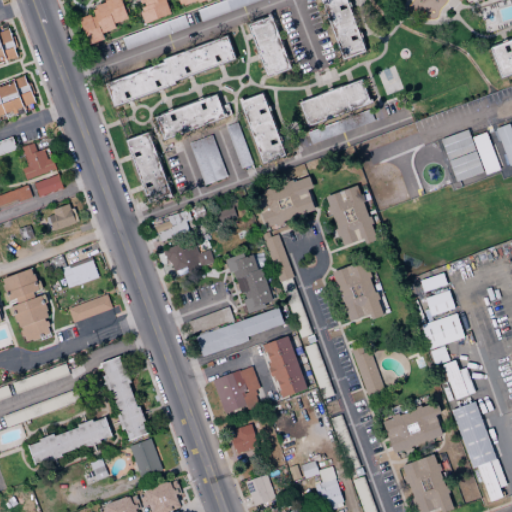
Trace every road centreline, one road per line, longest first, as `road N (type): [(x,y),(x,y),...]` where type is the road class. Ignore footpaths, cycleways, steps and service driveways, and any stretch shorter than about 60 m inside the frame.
road 1 (tertiary): [(37,0),(224,511)]
road 2 (residential): [(39,4),(0,17),(76,107)]
